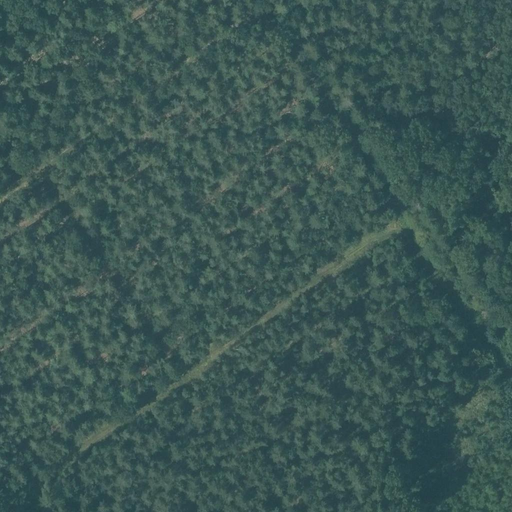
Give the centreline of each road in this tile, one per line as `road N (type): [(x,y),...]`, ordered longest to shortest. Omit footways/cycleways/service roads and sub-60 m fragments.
road 1 (track): [(0,510),(274,307),(397,228),(413,234),(511,368)]
road 2 (track): [(0,197),(278,0)]
road 3 (track): [(191,368),(44,166)]
